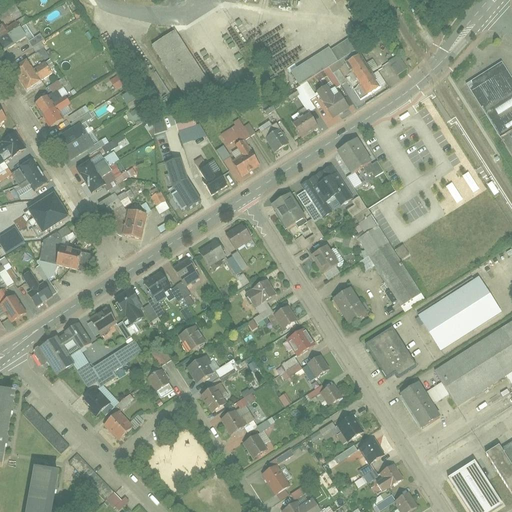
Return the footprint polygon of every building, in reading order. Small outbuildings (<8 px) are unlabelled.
[(0,45),(4,52),(28,35),(16,18),(5,26),(0,19),(0,45)] [(209,85),(166,21),(146,35),(189,98),(209,85)] [(41,43),(44,41),(39,35),(28,43),(36,54),(44,48),(41,43)] [(301,80),(351,48),(345,39),(327,51),(322,44),(290,64),(301,80)] [(407,65),(395,51),(382,62),(394,76),(407,65)] [(359,85),(372,76),(360,56),(346,65),(352,74),(349,76),(353,83),(356,81),(359,85)] [(39,79),(24,57),(12,64),(28,87),(39,79)] [(511,77),(503,63),(467,85),(511,155),(511,77)] [(376,82),(372,76),(359,85),(360,87),(354,91),(360,100),(381,87),(377,81),(376,82)] [(346,107),(334,86),(316,97),(328,118),(346,107)] [(65,115),(47,89),(35,98),(52,124),(65,115)] [(320,123),(311,108),(289,122),(298,136),(320,123)] [(138,110),(131,114),(134,120),(142,116),(138,110)] [(191,112),(173,119),(178,134),(197,127),(191,112)] [(154,133),(165,133),(164,119),(153,120),(154,133)] [(221,137),(227,147),(241,139),(243,142),(249,138),(239,121),(232,125),(235,129),(221,137)] [(284,144),(271,125),(258,134),(271,154),(284,144)] [(8,131),(0,135),(0,160),(19,149),(8,131)] [(85,147),(76,135),(65,143),(74,156),(85,147)] [(369,158),(358,140),(335,155),(347,172),(369,158)] [(257,161),(248,147),(227,161),(237,175),(257,161)] [(92,157),(79,165),(94,187),(107,179),(92,157)] [(41,179),(29,160),(10,172),(22,191),(41,179)] [(372,173),(374,178),(383,173),(377,161),(363,169),(367,176),(372,173)] [(227,181),(217,166),(199,178),(209,193),(227,181)] [(351,196),(332,167),(310,182),(304,173),(294,179),(320,217),(330,209),(323,198),(334,191),(341,203),(351,196)] [(181,168),(168,176),(188,206),(200,198),(181,168)] [(352,175),(347,178),(354,189),(359,186),(352,175)] [(130,201),(117,182),(97,195),(108,211),(113,208),(121,219),(120,229),(141,233),(147,204),(130,201)] [(291,194),(270,206),(286,232),(306,220),(291,194)] [(55,195),(28,212),(43,235),(69,219),(55,195)] [(150,201),(160,216),(169,210),(159,195),(150,201)] [(389,317),(424,294),(363,200),(349,209),(366,235),(359,240),(371,259),(361,265),(367,274),(375,269),(395,301),(383,308),(389,317)] [(234,248),(252,238),(244,224),(227,235),(234,248)] [(58,233),(44,242),(40,263),(87,273),(91,257),(61,249),(63,242),(58,233)] [(307,254),(318,272),(339,259),(327,241),(307,254)] [(213,266),(228,256),(218,242),(202,254),(211,267),(213,266)] [(234,259),(243,273),(248,270),(237,253),(232,256),(234,259)] [(0,289),(1,290),(18,280),(4,258),(0,260),(0,263),(1,264),(0,264),(0,289)] [(192,259),(177,270),(187,283),(201,272),(192,259)] [(237,276),(243,273),(234,259),(229,263),(237,276)] [(436,349),(501,308),(478,272),(413,313),(436,349)] [(150,286),(159,299),(173,289),(176,288),(167,275),(150,286)] [(242,293),(250,308),(274,294),(265,279),(242,293)] [(20,294),(29,308),(50,295),(41,280),(20,294)] [(367,310),(348,282),(328,296),(347,324),(367,310)] [(19,313),(5,291),(0,294),(0,313),(6,322),(19,313)] [(138,291),(117,303),(130,325),(145,316),(150,324),(164,316),(154,299),(146,304),(138,291)] [(183,300),(189,308),(195,304),(190,295),(183,300)] [(293,321),(283,306),(271,314),(281,329),(293,321)] [(103,334),(118,323),(108,310),(93,321),(103,334)] [(396,389),(406,406),(417,424),(436,412),(429,401),(446,391),(453,403),(503,373),(511,388),(511,432),(484,449),(508,491),(511,488),(511,314),(429,364),(437,379),(420,389),(414,378),(396,389)] [(414,361),(388,322),(361,340),(387,380),(414,361)] [(192,325),(177,335),(188,351),(204,341),(192,325)] [(90,342),(81,328),(44,352),(58,376),(74,366),(67,356),(90,342)] [(307,346),(297,332),(286,340),(296,354),(307,346)] [(117,347),(82,372),(92,386),(97,382),(103,390),(116,380),(111,374),(128,362),(117,347)] [(317,355),(304,364),(313,378),(326,369),(317,355)] [(294,358),(280,367),(287,379),(301,371),(294,358)] [(203,360),(190,369),(198,382),(212,374),(203,360)] [(166,383),(155,367),(144,375),(154,391),(166,383)] [(216,380),(203,389),(215,408),(228,399),(216,380)] [(338,395),(329,383),(317,392),(326,404),(338,395)] [(105,403),(89,386),(77,398),(94,414),(105,403)] [(0,392),(0,429),(9,431),(15,395),(0,392)] [(284,408),(291,404),(286,394),(278,398),(284,408)] [(222,416),(232,432),(250,420),(239,404),(222,416)] [(37,406),(29,414),(62,449),(70,441),(37,406)] [(128,426),(112,410),(99,422),(115,438),(128,426)] [(347,442),(360,434),(352,421),(339,428),(347,442)] [(9,431),(0,429),(0,467),(3,468),(9,431)] [(252,429),(239,437),(251,454),(263,446),(252,429)] [(384,457),(371,437),(359,445),(373,464),(384,457)] [(337,465),(357,452),(353,446),(333,460),(337,465)] [(118,496),(72,450),(63,460),(108,506),(118,496)] [(399,481),(388,465),(377,473),(388,488),(399,481)] [(290,482),(278,468),(265,479),(277,493),(290,482)] [(38,473),(32,506),(56,510),(61,477),(38,473)] [(363,478),(355,483),(358,488),(366,484),(363,478)] [(405,511),(414,506),(403,490),(392,497),(401,511),(405,511)] [(390,497),(387,493),(374,502),(376,505),(390,497)] [(297,499),(284,510),(285,511),(319,511),(312,503),(305,509),(297,499)]
